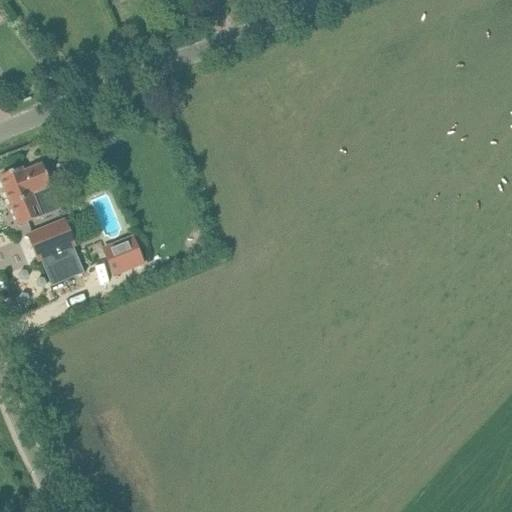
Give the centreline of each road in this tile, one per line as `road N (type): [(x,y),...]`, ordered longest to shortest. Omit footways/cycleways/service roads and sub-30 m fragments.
road 1 (unclassified): [(0,130),(324,0)]
road 2 (unclassified): [(62,511),(0,384)]
